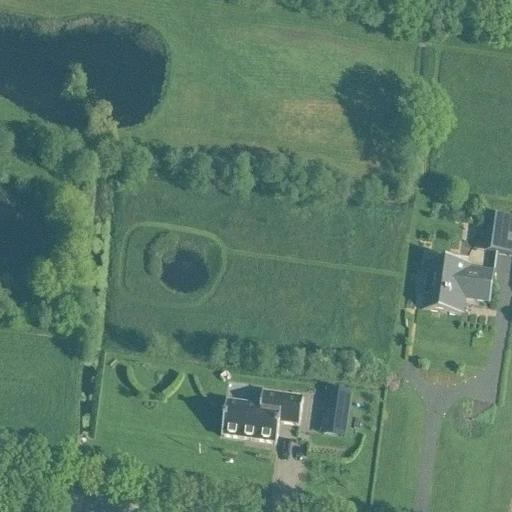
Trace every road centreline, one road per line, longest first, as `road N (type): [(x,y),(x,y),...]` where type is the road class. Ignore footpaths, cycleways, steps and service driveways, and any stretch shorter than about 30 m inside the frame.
road 1 (track): [(316,0),(511,29)]
road 2 (tertiary): [(130,511),(0,490)]
